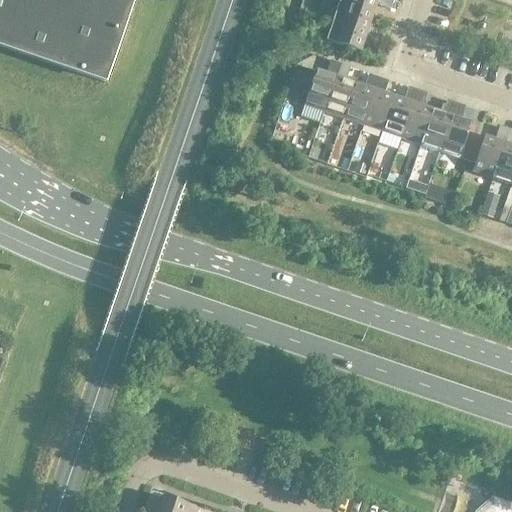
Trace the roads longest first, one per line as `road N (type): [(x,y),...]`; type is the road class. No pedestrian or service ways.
road 1 (secondary): [(0,229),(184,307),(511,416)]
road 2 (secondary): [(511,365),(126,233),(0,181)]
road 3 (unclassified): [(305,511),(158,463),(145,463),(135,475),(123,511)]
